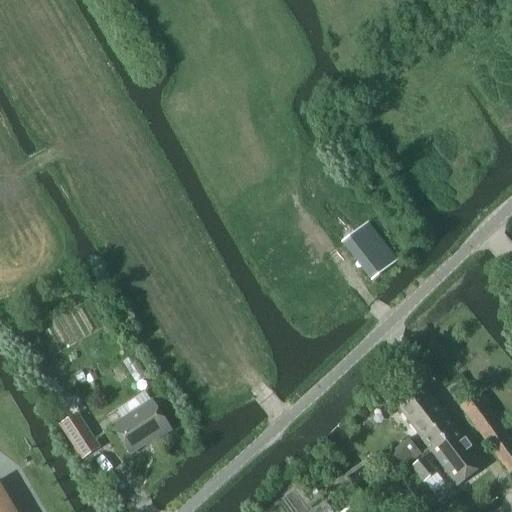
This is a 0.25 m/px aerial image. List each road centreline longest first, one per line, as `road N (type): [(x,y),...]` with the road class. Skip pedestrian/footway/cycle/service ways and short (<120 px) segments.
road 1 (unclassified): [(511,205),(184,511)]
road 2 (track): [(0,174),(64,150),(107,166),(284,421)]
